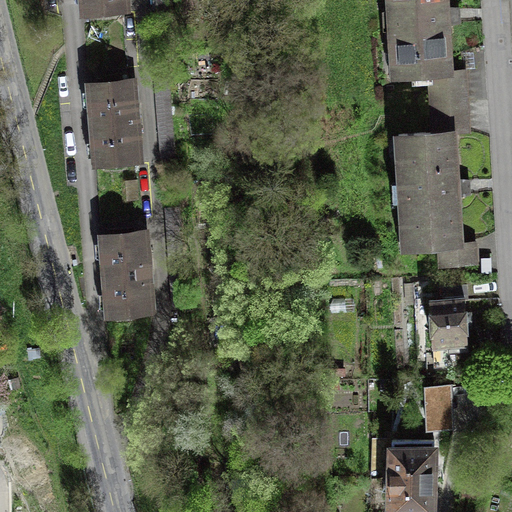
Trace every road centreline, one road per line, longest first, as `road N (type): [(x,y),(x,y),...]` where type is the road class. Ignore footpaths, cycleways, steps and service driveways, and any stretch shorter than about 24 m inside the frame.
road 1 (tertiary): [(0,31),(119,511)]
road 2 (residential): [(494,0),(511,284)]
